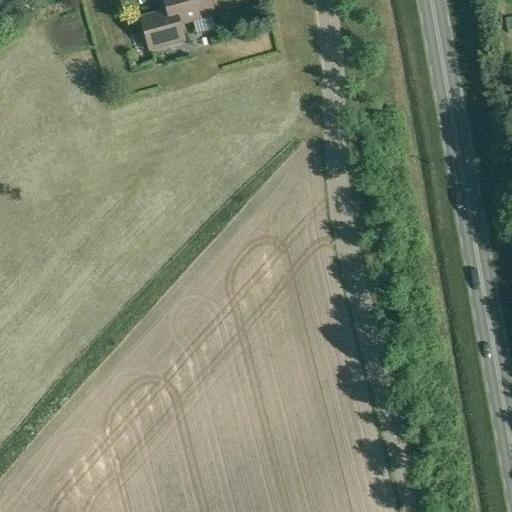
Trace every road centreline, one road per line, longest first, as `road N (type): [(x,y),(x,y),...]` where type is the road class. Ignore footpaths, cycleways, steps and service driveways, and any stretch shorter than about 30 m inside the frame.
road 1 (unclassified): [(402,511),(354,313),(320,0)]
road 2 (primary): [(511,435),(434,0)]
